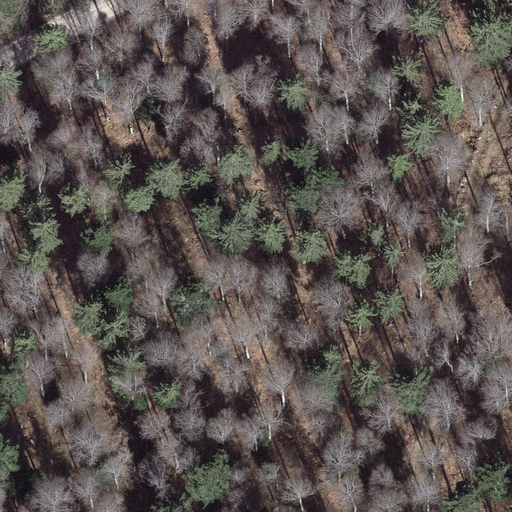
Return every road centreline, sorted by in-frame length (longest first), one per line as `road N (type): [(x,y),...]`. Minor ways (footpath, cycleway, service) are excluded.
road 1 (track): [(511,88),(480,174),(407,511)]
road 2 (track): [(0,68),(133,0)]
